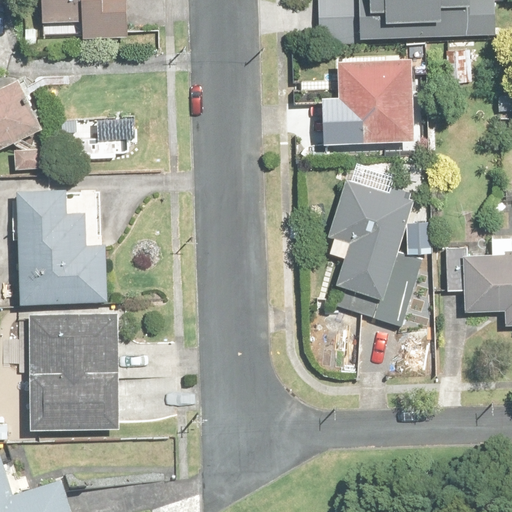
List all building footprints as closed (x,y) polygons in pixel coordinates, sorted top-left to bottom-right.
[(29,0),(29,41),(71,41),(71,57),(112,58),(114,7),(110,7),(109,0),(29,0)] [(355,0),(355,14),(311,15),(311,60),(477,59),(477,13),(457,13),(456,0),(355,0)] [(407,81),(329,81),(329,162),(407,162),(407,81)] [(0,155),(26,140),(0,94),(0,155)] [(411,220),(340,193),(314,259),(341,269),(320,324),(396,353),(426,277),(393,264),(411,220)] [(77,233),(54,234),(54,206),(7,207),(10,325),(52,324),(97,324),(95,264),(78,264),(77,233)] [(499,350),(511,349),(511,276),(459,276),(459,337),(498,337),(499,350)] [(108,333),(19,334),(20,447),(109,447),(108,333)] [(2,511),(0,504),(0,511),(59,511),(57,502),(26,511),(2,511)]
